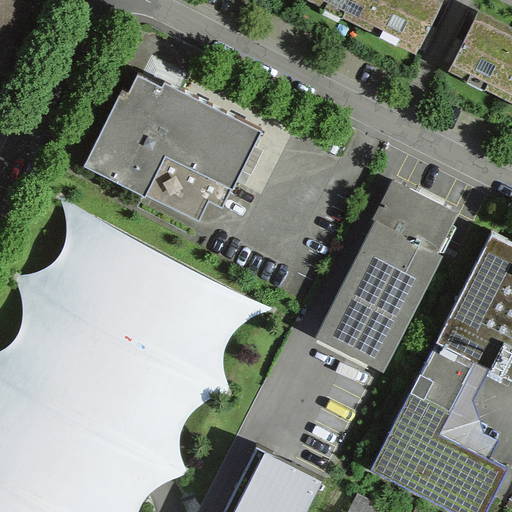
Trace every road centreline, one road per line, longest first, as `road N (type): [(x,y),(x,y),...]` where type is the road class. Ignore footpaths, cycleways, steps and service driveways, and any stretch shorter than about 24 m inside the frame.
road 1 (residential): [(145,0),(511,182)]
road 2 (tertiary): [(101,0),(0,190)]
